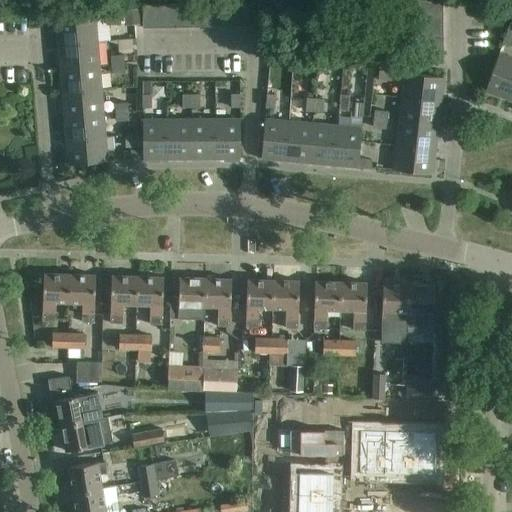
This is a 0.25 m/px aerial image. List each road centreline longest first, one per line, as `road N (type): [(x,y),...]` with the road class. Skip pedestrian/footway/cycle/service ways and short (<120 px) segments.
road 1 (residential): [(494,261),(340,221),(243,206),(128,208),(0,230)]
road 2 (residential): [(488,511),(494,261)]
